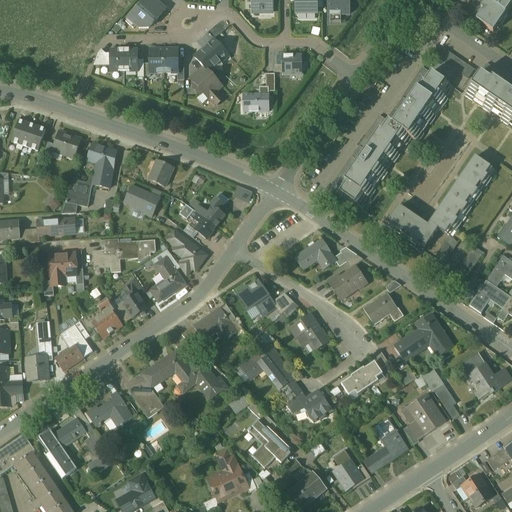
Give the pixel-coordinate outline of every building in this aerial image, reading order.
[(166,10),(153,0),(145,0),(131,16),(139,22),(136,26),(140,29),(149,29),(166,10)] [(251,0),(251,3),(253,3),(253,12),(262,12),(262,14),(272,14),(272,3),(274,3),(274,0),(251,0)] [(296,0),(297,15),(317,15),(316,0),(296,0)] [(328,0),(329,16),(349,16),(348,0),(328,0)] [(474,0),(466,14),(475,20),(488,0),(474,0)] [(511,0),(491,0),(477,21),(494,33),(511,5),(511,0)] [(131,16),(126,22),(134,29),(136,26),(139,22),(131,16)] [(233,41),(225,32),(215,41),(224,50),(233,42),(232,41),(233,41)] [(415,35),(410,32),(406,39),(411,42),(415,35)] [(215,40),(195,58),(203,68),(208,73),(208,72),(210,74),(210,73),(229,56),(224,50),(215,41),(215,40)] [(409,45),(404,41),(398,49),(403,53),(409,45)] [(106,54),(101,50),(99,53),(97,55),(93,67),(110,67),(110,54),(106,54)] [(475,70),(445,50),(439,60),(456,72),(468,80),(475,70)] [(119,51),(110,51),(110,54),(110,67),(110,73),(124,73),(124,51),(119,51)] [(130,51),(124,51),(124,73),(138,73),(138,61),(138,51),(130,51)] [(164,51),(150,51),(150,65),(150,75),(151,75),(164,75),(164,51)] [(178,51),(164,51),(164,75),(178,75),(178,64),(178,51)] [(303,55),(288,55),(288,56),(282,56),(282,66),(282,74),(282,76),(295,76),(295,72),(302,72),(302,70),(303,70),(302,70),(302,63),(303,63),(303,55)] [(456,72),(439,60),(432,70),(450,81),(456,72)] [(511,80),(487,64),(481,73),(511,94),(511,80)] [(208,73),(203,68),(190,80),(196,86),(193,89),(200,96),(203,94),(209,100),(210,99),(216,107),(224,100),(217,93),(223,88),(210,73),(210,74),(208,72),(208,73)] [(423,68),(402,99),(405,101),(406,100),(412,104),(432,74),(423,68)] [(511,94),(481,73),(464,96),(472,102),(475,99),(484,105),(481,108),(490,114),(492,111),(502,117),(500,121),(508,126),(510,123),(511,124),(511,94)] [(397,127),(413,139),(419,143),(425,135),(421,133),(428,124),(431,126),(437,117),(433,115),(440,106),(443,108),(448,100),(445,98),(452,88),(432,74),(412,104),(406,100),(405,101),(399,110),(398,111),(405,115),(397,127)] [(275,75),(266,75),(266,88),(269,88),(269,93),(275,93),(275,75)] [(266,88),(259,88),(259,96),(269,96),(269,93),(269,88),(266,88)] [(259,96),(243,96),(243,113),(269,113),(269,96),(259,96)] [(399,110),(396,108),(387,121),(390,123),(397,127),(405,115),(398,111),(399,110)] [(380,117),(359,148),(362,150),(363,149),(369,153),(390,123),(387,121),(380,117)] [(19,121),(11,143),(18,145),(20,146),(28,124),(19,121)] [(413,139),(397,127),(390,123),(369,153),(363,149),(362,150),(356,159),(355,160),(361,164),(341,194),(361,208),(368,198),(372,200),(377,192),(374,189),(380,180),(383,183),(389,174),(386,172),(392,162),(396,164),(401,156),(398,154),(404,145),(408,147),(413,139)] [(37,127),(28,124),(20,146),(23,147),(29,149),(37,127)] [(46,130),(37,127),(29,149),(32,150),(38,152),(46,130)] [(69,136),(59,133),(55,146),(53,151),(62,154),(61,155),(74,160),(81,141),(80,140),(80,141),(69,137),(69,136)] [(55,146),(48,143),(44,156),(51,158),(53,151),(55,146)] [(118,153),(93,145),(88,158),(101,162),(96,188),(110,190),(113,170),(114,170),(114,169),(117,154),(118,153)] [(132,153),(125,152),(122,166),(129,167),(132,153)] [(356,159),(353,157),(332,188),(341,194),(361,164),(355,160),(356,159)] [(464,178),(481,189),(492,171),(475,161),(464,178)] [(174,169),(158,162),(149,182),(165,188),(174,169)] [(9,175),(0,173),(0,180),(2,181),(2,182),(9,181),(9,175)] [(450,199),(467,210),(481,189),(464,178),(450,199)] [(87,186),(73,183),(66,203),(80,208),(87,186)] [(161,200),(132,187),(123,205),(153,220),(161,200)] [(234,198),(249,204),(254,193),(238,187),(234,198)] [(467,210),(450,199),(432,229),(440,234),(448,239),(467,210)] [(215,200),(211,206),(213,208),(208,213),(198,206),(194,211),(217,228),(226,216),(220,212),(224,207),(215,200)] [(199,204),(195,201),(189,208),(194,211),(198,206),(199,204)] [(189,208),(182,202),(177,208),(190,217),(194,211),(189,208)] [(217,228),(194,211),(190,217),(200,224),(195,231),(208,240),(217,228)] [(417,223),(400,212),(388,229),(405,240),(417,223)] [(511,217),(498,238),(511,248),(511,246),(511,217)] [(75,221),(56,222),(56,223),(53,223),(53,222),(38,223),(39,230),(39,237),(40,237),(49,237),(49,229),(57,229),(57,236),(61,235),(61,236),(83,234),(82,221),(75,222),(75,221)] [(19,223),(0,224),(0,237),(3,238),(3,240),(19,239),(20,239),(20,231),(19,223)] [(430,232),(417,223),(406,240),(426,254),(440,234),(432,229),(430,232)] [(39,230),(31,231),(32,244),(40,243),(40,237),(39,237),(39,230)] [(31,231),(20,231),(20,239),(19,239),(20,245),(32,244),(31,231)] [(207,257),(175,233),(168,241),(180,252),(177,255),(182,260),(193,270),(196,272),(198,268),(196,266),(199,262),(202,264),(207,257)] [(452,239),(450,238),(446,242),(456,249),(459,244),(452,239)] [(119,244),(119,240),(101,242),(102,248),(106,248),(107,252),(93,253),(94,266),(111,265),(111,274),(121,273),(120,255),(119,244)] [(323,240),(294,258),(303,272),(318,262),(324,271),(336,263),(337,262),(334,258),(330,253),(331,252),(323,240)] [(155,241),(119,244),(120,255),(132,255),(132,260),(138,260),(138,263),(140,263),(150,256),(151,256),(151,254),(155,253),(156,252),(155,241)] [(456,249),(446,242),(443,247),(452,253),(456,249)] [(452,253),(443,247),(440,252),(449,258),(452,253)] [(345,248),(340,252),(341,253),(334,258),(337,262),(336,263),(339,268),(347,264),(357,257),(345,248)] [(484,255),(474,248),(471,253),(481,259),(484,255)] [(167,250),(152,261),(155,266),(166,259),(171,256),(167,250)] [(9,252),(0,252),(0,260),(5,260),(5,261),(9,261),(9,252)] [(449,258),(440,252),(437,257),(446,263),(449,258)] [(481,259),(471,253),(468,257),(478,264),(481,259)] [(63,256),(64,277),(77,276),(77,271),(76,255),(63,256)] [(64,277),(63,256),(49,257),(50,278),(52,278),(52,282),(53,288),(65,287),(64,277)] [(178,266),(171,256),(166,259),(175,272),(180,268),(178,266)] [(357,257),(347,264),(350,269),(363,260),(357,257)] [(446,263),(437,257),(434,261),(443,268),(446,263)] [(478,264),(468,257),(465,262),(475,269),(478,264)] [(511,263),(504,258),(487,282),(497,289),(505,277),(511,281),(511,263)] [(166,259),(155,266),(155,267),(158,265),(164,274),(168,280),(165,282),(151,291),(159,303),(166,298),(165,298),(184,285),(185,285),(176,273),(176,274),(174,272),(175,272),(166,259)] [(193,270),(182,260),(178,266),(180,268),(187,278),(193,270)] [(443,268),(434,261),(430,266),(439,272),(443,268)] [(475,269),(465,262),(462,267),(471,274),(475,269)] [(164,274),(158,265),(155,267),(161,275),(164,274)] [(471,274),(462,267),(458,271),(468,278),(471,274)] [(357,268),(341,278),(339,275),(328,283),(340,301),(348,296),(347,294),(357,287),(359,290),(368,285),(357,268)] [(468,278),(458,271),(455,276),(465,283),(468,278)] [(465,283),(455,276),(452,281),(462,288),(465,283)] [(143,289),(136,279),(131,282),(133,284),(139,292),(143,289)] [(273,303),(258,281),(237,296),(248,312),(256,307),(263,318),(276,309),(277,308),(273,303)] [(52,282),(44,282),(45,297),(54,296),(53,288),(52,282)] [(497,289),(487,282),(470,307),(481,315),(490,302),(503,311),(511,299),(497,289)] [(133,284),(123,290),(125,293),(129,299),(139,292),(133,284)] [(129,299),(128,299),(129,300),(123,304),(129,313),(133,319),(140,314),(145,311),(147,309),(142,302),(144,300),(139,292),(129,299)] [(125,293),(119,297),(120,299),(113,303),(116,307),(122,303),(123,304),(129,300),(128,299),(129,299),(125,293)] [(285,294),(273,303),(277,308),(276,309),(281,316),(294,303),(285,294)] [(387,294),(363,309),(374,326),(398,311),(387,294)] [(503,311),(503,312),(511,317),(511,298),(511,299),(503,311)] [(3,302),(0,301),(0,321),(4,321),(4,319),(10,318),(12,318),(11,306),(3,307),(3,302)] [(115,311),(109,302),(107,303),(106,302),(100,307),(101,308),(82,321),(89,332),(95,328),(92,324),(96,321),(97,322),(113,312),(113,313),(115,311)] [(123,304),(122,303),(116,307),(118,310),(125,320),(127,323),(133,319),(129,313),(123,304)] [(299,309),(294,303),(281,316),(277,320),(283,325),(299,309)] [(235,319),(226,306),(221,309),(227,319),(230,322),(235,319)] [(220,308),(194,326),(194,327),(204,341),(210,337),(208,334),(221,326),(230,339),(237,334),(230,322),(227,319),(221,309),(220,308)] [(125,320),(118,310),(115,311),(113,313),(121,323),(125,320)] [(113,312),(97,322),(96,321),(92,324),(95,328),(103,340),(123,326),(121,323),(113,313),(113,312)] [(485,319),(495,323),(497,318),(487,314),(485,319)] [(432,315),(418,324),(422,331),(395,350),(403,362),(432,344),(440,357),(454,348),(432,315)] [(311,316),(290,329),(297,339),(303,335),(315,352),(330,342),(322,330),(321,331),(311,316)] [(50,323),(36,324),(39,358),(47,357),(47,362),(53,362),(50,323)] [(61,336),(69,348),(74,344),(84,357),(93,351),(84,337),(87,335),(79,323),(61,336)] [(10,324),(1,325),(2,331),(9,330),(9,332),(19,332),(19,324),(18,324),(10,324)] [(194,327),(182,335),(188,341),(194,347),(204,341),(194,327)] [(2,331),(0,331),(0,355),(10,355),(10,351),(9,332),(9,330),(2,331)] [(275,341),(266,333),(260,339),(266,348),(269,346),(275,341)] [(194,347),(188,341),(178,347),(186,359),(198,351),(194,347)] [(294,381),(276,356),(277,355),(269,346),(266,348),(252,359),(253,359),(241,368),(250,381),(258,375),(256,372),(262,367),(280,391),(292,382),(294,381)] [(75,347),(56,361),(63,372),(83,358),(75,347)] [(380,351),(374,355),(378,361),(380,364),(386,360),(380,351)] [(177,352),(143,375),(144,376),(152,389),(176,373),(178,376),(183,384),(184,383),(189,390),(191,388),(191,389),(197,385),(202,392),(216,382),(216,381),(202,363),(190,372),(187,366),(177,352)] [(478,355),(463,365),(470,375),(485,365),(478,355)] [(39,358),(27,359),(29,383),(49,381),(47,362),(47,357),(39,358)] [(378,361),(375,363),(380,371),(389,365),(386,360),(380,364),(378,361)] [(364,369),(357,373),(368,389),(378,382),(376,379),(383,375),(380,371),(375,363),(365,369),(364,369)] [(485,365),(470,375),(470,376),(465,379),(469,385),(472,383),(478,392),(474,395),(478,401),(492,393),(493,395),(495,394),(494,394),(511,382),(511,379),(505,370),(494,377),(485,365)] [(9,378),(8,369),(0,369),(0,383),(9,383),(9,378)] [(457,405),(433,369),(421,377),(433,394),(435,393),(447,411),(453,407),(457,405)] [(410,370),(398,378),(405,388),(417,380),(410,370)] [(368,389),(357,373),(351,377),(351,378),(342,385),(349,397),(356,393),(358,396),(368,389)] [(144,376),(141,378),(140,377),(126,386),(146,416),(160,407),(149,391),(152,389),(144,376)] [(421,378),(416,382),(422,392),(428,388),(421,378)] [(216,382),(202,392),(209,401),(221,393),(223,395),(229,391),(219,379),(216,381),(216,382)] [(292,382),(280,391),(289,403),(302,394),(292,382)] [(9,383),(0,383),(0,408),(10,408),(10,397),(9,383)] [(23,383),(9,383),(10,397),(17,397),(16,395),(23,394),(23,383)] [(338,388),(338,387),(329,393),(334,398),(341,393),(338,388)] [(289,403),(287,404),(294,415),(305,407),(303,404),(307,402),(302,394),(289,403)] [(307,402),(303,404),(305,407),(309,414),(309,416),(310,418),(312,420),(314,422),(317,422),(319,421),(321,419),(322,416),(330,411),(319,394),(307,402)] [(127,407),(119,395),(99,409),(97,406),(86,414),(96,428),(111,418),(118,428),(133,418),(126,408),(127,407)] [(427,395),(401,412),(411,426),(409,428),(418,442),(446,423),(441,416),(441,415),(437,418),(428,406),(433,403),(432,403),(427,396),(428,395),(427,395)] [(267,417),(254,405),(248,409),(261,421),(273,433),(278,427),(267,417)] [(234,407),(228,411),(232,416),(237,412),(234,407)] [(453,407),(447,411),(454,421),(460,417),(453,407)] [(96,436),(80,411),(74,416),(90,440),(96,436)] [(273,433),(261,421),(249,433),(263,446),(252,458),(265,470),(276,459),(279,463),(291,450),(273,433)] [(74,422),(43,443),(59,467),(54,469),(63,481),(75,473),(70,466),(70,465),(69,461),(67,458),(64,455),(61,452),(63,451),(84,436),(74,422)] [(418,442),(409,428),(404,431),(414,447),(419,443),(418,442)] [(386,449),(364,464),(371,475),(385,466),(383,463),(406,448),(395,431),(389,435),(387,433),(384,435),(386,437),(380,441),(386,449)] [(219,437),(216,433),(207,439),(210,444),(219,437)] [(24,436),(0,452),(0,475),(1,477),(15,467),(33,455),(35,453),(24,436)] [(115,463),(98,438),(89,444),(99,459),(88,467),(95,477),(115,463)] [(321,445),(310,451),(315,459),(325,452),(321,445)] [(511,445),(487,462),(494,472),(511,461),(511,445)] [(248,485),(244,477),(235,457),(231,459),(227,451),(215,457),(222,472),(206,480),(215,499),(218,505),(249,492),(246,486),(248,485)] [(357,469),(345,451),(336,457),(342,467),(332,473),(346,494),(365,481),(357,469)] [(23,479),(41,467),(33,455),(15,467),(23,479)] [(297,462),(287,470),(291,475),(302,467),(297,462)] [(491,473),(485,464),(480,467),(486,476),(491,473)] [(365,481),(370,477),(362,465),(357,469),(365,481)] [(31,491),(49,479),(41,467),(23,479),(31,491)] [(246,486),(249,492),(250,494),(257,490),(250,474),(244,477),(248,485),(246,486)] [(313,474),(286,496),(298,511),(299,511),(326,490),(313,474)] [(466,484),(461,487),(463,489),(470,499),(488,487),(480,475),(470,481),(466,484)] [(152,495),(142,477),(130,484),(135,493),(118,502),(123,511),(132,511),(149,503),(155,500),(152,495)] [(12,511),(4,479),(0,480),(0,511),(12,511)] [(40,504),(57,492),(49,479),(31,491),(38,501),(40,504)] [(463,479),(453,486),(457,492),(463,489),(461,487),(466,484),(463,479)] [(488,487),(470,499),(477,510),(492,499),(495,497),(494,496),(488,487)] [(511,489),(502,496),(511,510),(511,509),(511,489)] [(45,511),(53,511),(65,504),(57,492),(40,504),(42,506),(45,511)] [(164,503),(158,492),(152,495),(155,500),(149,503),(152,509),(164,503)] [(498,494),(494,496),(495,497),(492,499),(496,504),(501,511),(507,508),(498,494)] [(209,511),(218,505),(215,499),(203,505),(206,511),(209,511)] [(40,504),(38,501),(31,505),(35,511),(42,506),(40,504)] [(168,511),(164,503),(152,509),(153,511),(168,511)]
